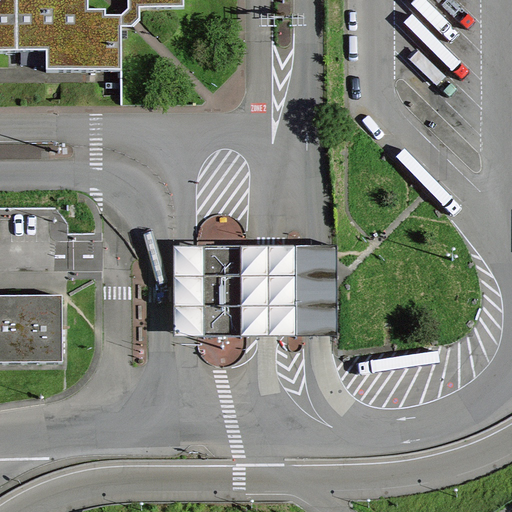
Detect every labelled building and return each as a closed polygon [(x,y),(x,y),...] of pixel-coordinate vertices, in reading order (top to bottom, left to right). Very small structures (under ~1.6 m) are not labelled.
[(122,70),(122,25),(115,25),(114,14),(105,14),(105,8),(88,8),(88,0),(140,0),(140,6),(185,6),(185,0),(0,0),(0,51),(46,51),(46,71),(122,70)] [(115,25),(122,25),(133,25),(140,16),(140,6),(140,0),(129,0),(129,6),(122,14),(114,14),(115,25)] [(239,247),(242,335),(266,334),(299,333),(296,246),(264,247),(239,247)] [(207,336),(242,335),(239,247),(204,248),(207,336)] [(0,362),(62,363),(62,296),(0,295),(0,362)]
